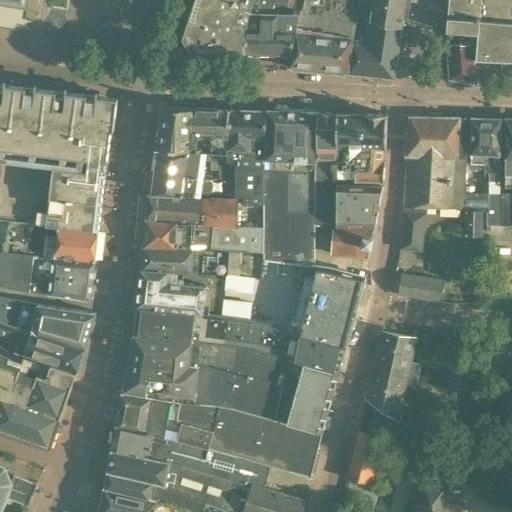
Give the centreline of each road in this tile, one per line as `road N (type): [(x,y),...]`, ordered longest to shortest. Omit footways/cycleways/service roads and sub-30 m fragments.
road 1 (residential): [(327,511),(380,307),(406,94),(427,0)]
road 2 (unknown): [(0,175),(30,111),(17,65)]
